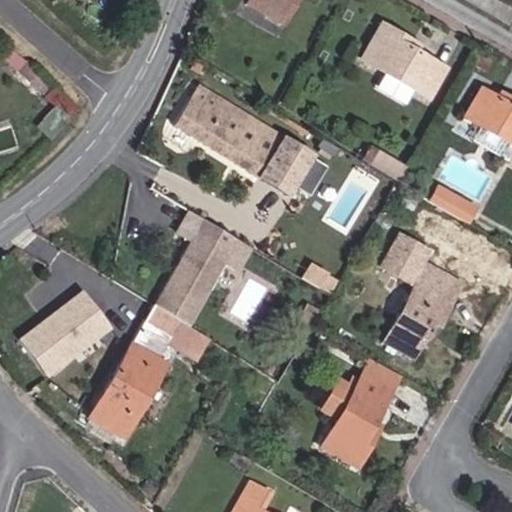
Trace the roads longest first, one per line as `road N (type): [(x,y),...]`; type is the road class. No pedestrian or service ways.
road 1 (residential): [(511,494),(444,457),(511,339)]
road 2 (tertiary): [(0,232),(82,170),(133,104)]
road 3 (unclassified): [(133,104),(8,0)]
road 4 (residential): [(125,511),(27,431)]
